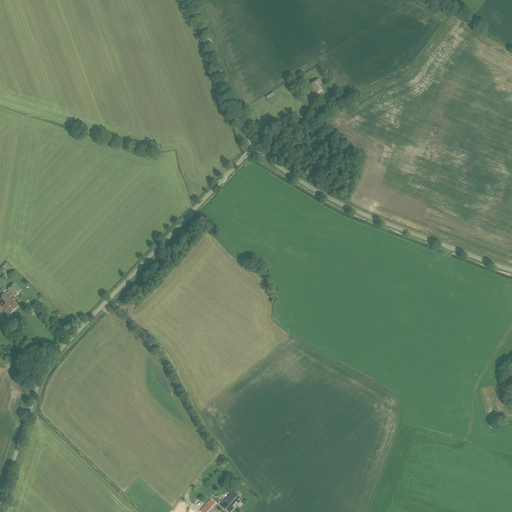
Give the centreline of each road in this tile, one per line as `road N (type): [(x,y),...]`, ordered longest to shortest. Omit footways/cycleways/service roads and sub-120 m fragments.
road 1 (unclassified): [(0,503),(46,369),(255,145)]
road 2 (unclassified): [(511,269),(328,197),(255,145)]
road 3 (track): [(109,299),(158,347),(221,453),(188,489),(196,510)]
road 4 (unclassified): [(255,145),(194,0)]
